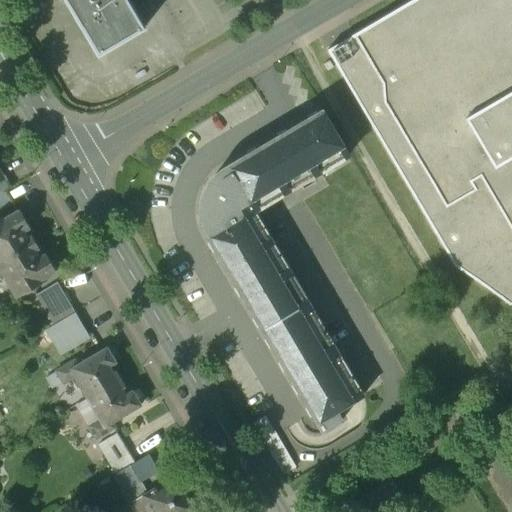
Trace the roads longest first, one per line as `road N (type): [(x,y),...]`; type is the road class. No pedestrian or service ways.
road 1 (secondary): [(275,511),(66,165)]
road 2 (residential): [(342,0),(66,165)]
road 3 (secondary): [(66,165),(0,54)]
